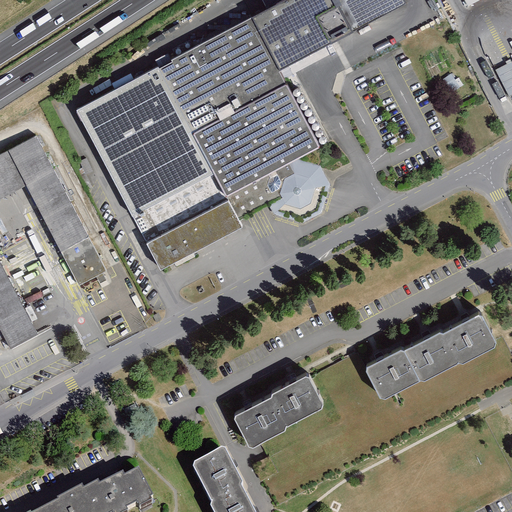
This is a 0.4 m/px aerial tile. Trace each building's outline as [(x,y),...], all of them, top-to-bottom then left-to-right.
[(249,22),(76,112),(159,270),(239,228),(234,218),(267,202),(286,192),(275,170),(296,159),(315,149),(249,22)] [(508,95),(511,93),(511,60),(495,68),(508,95)] [(115,81),(119,87),(134,79),(131,72),(115,81)] [(35,137),(0,155),(0,335),(7,350),(35,335),(0,268),(0,199),(23,188),(77,288),(104,272),(35,137)] [(493,344),(479,317),(476,316),(442,335),(456,363),(461,365),(492,349),(493,344)] [(456,363),(442,335),(438,334),(401,353),(417,383),(422,384),(455,366),(456,363)] [(417,383),(401,353),(398,352),(365,370),(364,374),(378,400),(382,401),(416,385),(417,383)] [(269,399),(284,427),(318,411),(320,407),(306,380),(303,380),(271,396),(269,399)] [(284,427),(269,399),(234,417),(233,420),(247,447),(250,448),(282,432),(284,427)] [(191,477),(209,510),(237,496),(239,492),(222,460),(219,458),(192,472),(191,477)] [(149,504),(135,478),(122,484),(120,480),(97,493),(95,490),(79,499),(87,511),(128,511),(135,508),(137,511),(140,511),(148,508),(146,506),(149,504)] [(87,511),(79,499),(78,495),(54,507),(55,509),(49,511),(87,511)] [(246,511),(237,496),(209,510),(208,511),(246,511)]
